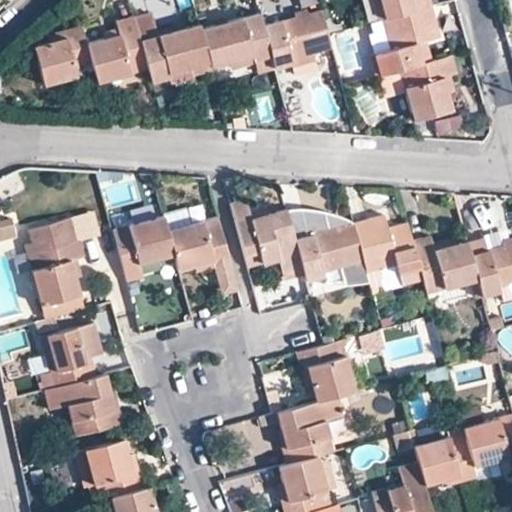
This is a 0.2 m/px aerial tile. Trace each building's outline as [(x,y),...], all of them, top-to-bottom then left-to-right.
[(377,0),(371,0),(378,21),(383,20),(383,19),(377,0)] [(377,0),(383,19),(432,6),(430,0),(377,0)] [(377,74),(399,68),(431,60),(425,39),(439,35),(432,6),(383,19),(383,20),(390,48),(369,53),(375,75),(377,74)] [(434,11),(439,31),(457,26),(452,6),(434,11)] [(292,17),(306,13),(303,7),(290,11),(292,17)] [(326,33),(319,10),(306,13),(292,17),(260,25),(268,56),(272,66),(290,63),(288,56),(311,52),(329,48),(326,33)] [(182,27),(169,30),(154,34),(148,12),(131,16),(137,38),(146,69),(149,81),(167,76),(168,80),(191,74),(189,66),(206,62),(198,28),(196,23),(182,27)] [(260,25),(256,13),(225,21),(211,24),(198,28),(206,62),(207,66),(226,61),(250,54),(251,59),(268,56),(260,25)] [(146,69),(137,38),(131,16),(131,15),(113,19),(116,27),(118,34),(102,38),(84,41),(90,63),(94,80),(146,69)] [(211,24),(225,21),(223,16),(210,19),(211,24)] [(169,30),(182,27),(180,22),(168,25),(169,30)] [(46,40),(81,31),(79,26),(45,34),(46,40)] [(118,34),(116,27),(101,31),(102,38),(118,34)] [(84,41),(81,31),(46,40),(29,44),(40,85),(75,77),(73,67),(90,63),(84,41)] [(288,56),(290,63),(291,67),(313,61),(311,52),(288,56)] [(250,54),(226,61),(228,69),(251,64),(251,59),(250,54)] [(455,71),(451,55),(431,60),(399,68),(405,91),(412,118),(451,108),(447,92),(442,75),(450,73),(455,71)] [(399,68),(377,74),(383,97),(405,91),(399,68)] [(454,90),(450,73),(442,75),(447,92),(454,90)] [(227,203),(232,219),(241,216),(248,214),(243,198),(227,203)] [(322,229),(321,225),(318,211),(313,210),(306,209),(300,208),(284,212),(292,237),(300,268),(304,280),(322,276),(321,270),(342,265),(360,261),(350,222),(337,225),(322,229)] [(269,228),(253,233),(248,218),(248,214),(241,216),(232,219),(246,265),(275,258),(279,274),(300,268),(292,237),(284,212),(284,209),(266,214),(269,228)] [(265,209),(248,214),(248,218),(253,233),(269,228),(266,214),(265,209)] [(339,218),(331,215),(325,213),(318,211),(321,225),(322,229),(337,225),(350,222),(346,220),(339,218)] [(160,213),(111,227),(111,228),(126,282),(141,278),(139,270),(137,263),(154,259),(172,254),(165,228),(160,213)] [(360,261),(363,272),(394,264),(399,284),(420,280),(409,239),(404,223),(385,227),(381,213),(350,222),(360,261)] [(0,240),(17,236),(12,219),(0,221),(0,240)] [(200,219),(165,228),(172,254),(175,268),(192,264),(227,255),(219,223),(203,227),(200,219)] [(74,220),(32,231),(36,245),(27,247),(43,308),(84,297),(74,262),(82,260),(88,259),(83,243),(81,244),(74,220)] [(464,240),(447,244),(432,248),(430,240),(428,234),(409,239),(420,280),(423,292),(475,279),(469,254),(465,239),(464,240)] [(497,238),(499,246),(511,242),(511,235),(511,234),(497,238)] [(445,237),(430,240),(432,248),(447,244),(445,237)] [(511,242),(499,246),(469,254),(475,279),(480,297),(497,292),(496,285),(511,281),(511,242)] [(193,271),(230,263),(227,255),(192,264),(193,271)] [(137,263),(139,270),(157,266),(154,259),(137,263)] [(74,262),(79,281),(87,279),(82,260),(74,262)] [(369,292),(399,284),(394,264),(363,272),(367,293),(369,292)] [(344,274),(342,265),(321,270),(322,276),(322,280),(344,274)] [(511,291),(511,281),(496,285),(497,292),(498,295),(511,291)] [(83,357),(90,355),(100,352),(92,321),(45,334),(54,371),(46,372),(38,374),(41,388),(42,390),(87,377),(83,357)] [(54,371),(45,334),(37,336),(46,372),(54,371)] [(337,355),(333,341),(302,349),(311,383),(315,400),(337,394),(346,392),(354,389),(344,354),(337,355)] [(304,385),(311,383),(302,349),(294,351),(304,385)] [(95,375),(90,355),(83,357),(87,377),(95,375)] [(104,373),(95,375),(87,377),(42,390),(46,408),(64,404),(73,435),(121,423),(117,408),(111,409),(108,391),(104,373)] [(283,409),(277,385),(263,389),(270,413),(270,414),(274,413),(274,411),(283,409)] [(357,404),(354,389),(346,392),(350,406),(357,404)] [(114,390),(108,391),(111,409),(117,408),(114,390)] [(337,394),(315,400),(274,411),(274,413),(277,421),(279,428),(285,447),(279,448),(279,449),(283,464),(315,455),(316,455),(323,452),(333,449),(324,419),(342,415),(337,394)] [(511,417),(511,412),(509,413),(459,425),(463,439),(471,466),(487,461),(506,456),(508,463),(510,470),(511,469),(511,417)] [(277,421),(274,413),(270,414),(270,413),(256,416),(259,426),(277,421)] [(274,429),(279,448),(285,447),(279,428),(274,429)] [(412,444),(407,428),(387,434),(391,453),(412,448),(412,447),(412,444)] [(446,435),(412,444),(412,447),(412,448),(416,461),(422,483),(439,479),(472,470),(471,466),(463,439),(448,442),(446,435)] [(122,439),(81,448),(91,484),(99,483),(103,497),(107,496),(135,489),(126,453),(122,439)] [(277,465),(283,464),(279,449),(242,458),(246,474),(277,465)] [(135,489),(142,487),(132,451),(126,453),(135,489)] [(338,504),(323,452),(316,455),(315,455),(325,490),(317,492),(321,508),(338,504)] [(325,490),(315,455),(283,464),(277,465),(281,482),(290,511),(305,511),(321,508),(317,492),(325,490)] [(490,468),(508,463),(506,456),(487,461),(490,468)] [(422,483),(416,461),(396,467),(401,485),(371,492),(376,511),(428,511),(421,484),(422,483)] [(493,480),(490,468),(487,461),(471,466),(472,470),(474,478),(476,485),(493,480)] [(474,478),(472,470),(439,479),(440,487),(474,478)] [(281,511),(290,511),(281,482),(274,482),(281,511)] [(147,486),(142,487),(135,489),(107,496),(110,511),(153,511),(151,501),(147,486)] [(161,511),(158,499),(151,501),(153,511),(161,511)]
